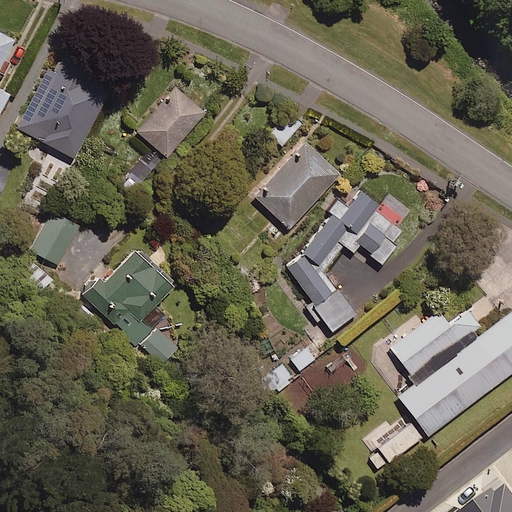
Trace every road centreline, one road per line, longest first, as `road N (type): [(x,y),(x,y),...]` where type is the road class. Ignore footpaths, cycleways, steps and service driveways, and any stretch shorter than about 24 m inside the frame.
road 1 (unclassified): [(191,0),(295,52),(511,185)]
road 2 (residential): [(511,425),(400,511)]
